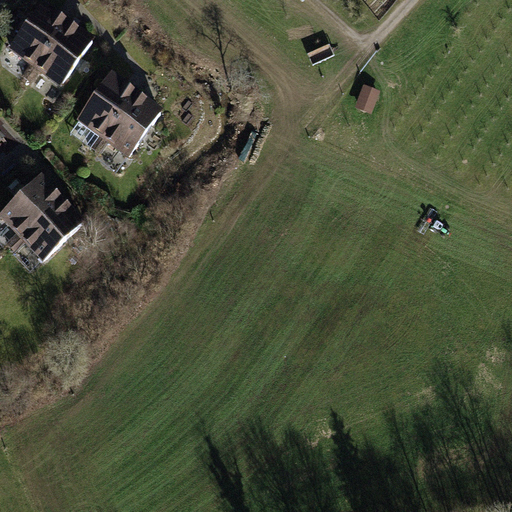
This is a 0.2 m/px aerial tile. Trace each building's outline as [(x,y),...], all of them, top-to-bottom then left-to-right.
[(6,53),(30,71),(63,26),(38,8),(6,53)] [(92,47),(63,26),(30,71),(59,92),(92,47)] [(74,126),(101,145),(132,97),(108,80),(74,126)] [(364,85),(355,109),(371,115),(380,92),(364,85)] [(160,117),(132,97),(101,145),(126,164),(160,117)] [(0,218),(0,226),(20,247),(60,207),(36,183),(0,218)] [(82,228),(60,207),(20,247),(40,268),(82,228)]
